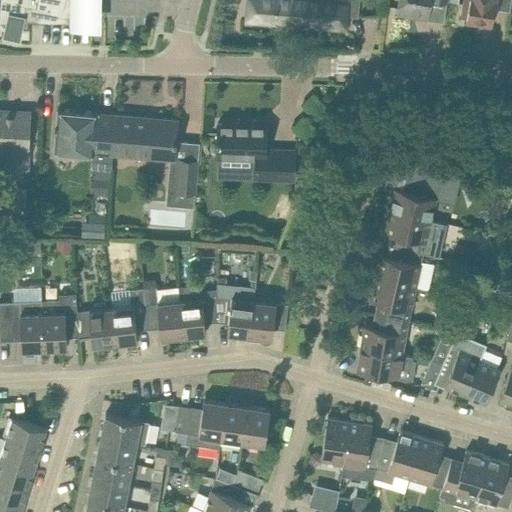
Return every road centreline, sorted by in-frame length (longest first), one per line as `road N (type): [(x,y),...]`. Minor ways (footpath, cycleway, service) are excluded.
road 1 (residential): [(313,375),(350,173),(353,71)]
road 2 (residential): [(313,375),(265,361),(76,378)]
road 3 (residential): [(511,441),(313,375)]
road 4 (residential): [(178,62),(0,61)]
road 5 (residential): [(353,71),(178,62)]
road 6 (residential): [(511,72),(353,71)]
road 7 (residential): [(273,511),(313,375)]
road 8 (residential): [(46,511),(76,378)]
